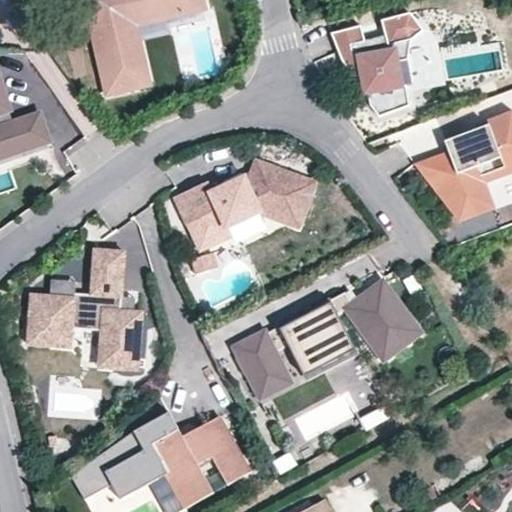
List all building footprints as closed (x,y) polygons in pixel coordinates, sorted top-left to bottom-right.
[(208,9),(205,0),(89,0),(110,93),(152,83),(138,25),(208,9)] [(409,56),(410,36),(425,29),(412,12),(383,19),(387,34),(366,40),(362,24),(332,32),(343,59),(353,76),(363,74),(366,94),(369,93),(372,105),(380,116),(410,103),(407,82),(404,82),(399,58),(409,56)] [(0,71),(0,156),(52,139),(42,111),(11,121),(7,108),(12,107),(0,71)] [(460,174),(437,188),(461,219),(495,204),(487,180),(508,171),(502,154),(511,150),(511,110),(490,119),(492,123),(447,139),(451,150),(460,174)] [(451,150),(417,162),(437,188),(460,174),(451,150)] [(511,170),(511,150),(502,154),(508,171),(511,170)] [(210,180),(176,195),(188,223),(191,221),(201,217),(208,234),(260,209),(273,214),(300,224),(315,182),(260,161),(255,173),(216,191),(210,180)] [(201,217),(191,221),(203,246),(273,214),(260,209),(208,234),(201,217)] [(98,248),(97,264),(126,266),(126,250),(98,248)] [(212,252),(193,258),(197,273),(217,267),(212,252)] [(97,264),(95,281),(125,283),(126,266),(97,264)] [(350,335),(338,314),(347,309),(385,359),(422,331),(384,280),(355,302),(347,291),(331,299),(330,297),(280,323),(280,325),(266,332),(266,330),(250,338),(262,363),(248,371),(261,397),(292,382),(276,351),(290,345),(299,361),(350,335)] [(121,367),(140,368),(145,310),(123,308),(125,283),(95,281),(94,293),(78,291),(77,296),(53,294),(53,300),(47,300),(47,304),(33,303),(30,341),(52,344),(53,324),(105,328),(103,352),(122,353),(121,367)] [(305,375),(356,348),(350,335),(299,361),(305,375)] [(262,363),(250,338),(235,346),(248,371),(262,363)] [(149,452),(110,473),(122,495),(169,469),(189,505),(251,471),(219,412),(198,425),(204,436),(190,444),(170,407),(135,426),(149,452)] [(331,511),(324,500),(302,511),(331,511)]
